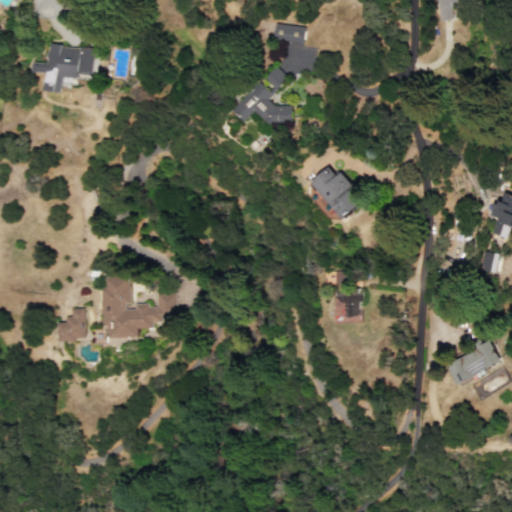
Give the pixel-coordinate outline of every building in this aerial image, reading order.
[(434,0),(438,20),(452,18),(450,8),(467,5),(466,0),(434,0)] [(303,25),(273,23),(272,41),(303,43),(303,25)] [(62,75),(94,77),(95,47),(46,44),(45,63),(31,62),(30,71),(43,72),(42,90),(61,91),(62,75)] [(290,106),(273,105),(266,99),(285,78),(280,73),(273,73),(273,68),(267,68),(230,109),(242,121),(252,110),(269,125),(290,126),(290,106)] [(308,183),(341,219),(359,203),(346,189),(351,185),(339,171),(334,175),(326,166),(308,183)] [(501,199),(493,197),(488,219),(492,220),(489,233),(510,237),(511,227),(511,194),(503,193),(501,199)] [(498,254),(488,251),(483,269),(494,272),(498,254)] [(344,285),(344,271),(324,270),(323,284),(344,285)] [(175,318),(175,290),(154,290),(154,304),(133,305),(133,309),(127,309),(127,277),(100,277),(101,325),(106,325),(106,337),(136,336),(136,328),(151,327),(151,319),(175,318)] [(359,288),(335,289),(336,322),(361,322),(359,288)] [(57,322),(57,339),(84,339),(83,307),(67,308),(67,322),(57,322)] [(457,387),(501,361),(488,340),(444,366),(457,387)]
